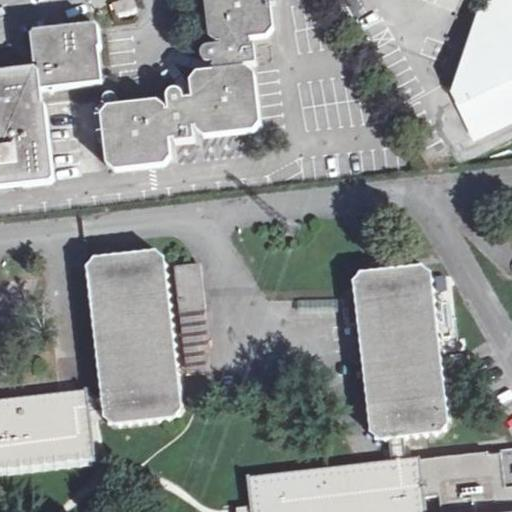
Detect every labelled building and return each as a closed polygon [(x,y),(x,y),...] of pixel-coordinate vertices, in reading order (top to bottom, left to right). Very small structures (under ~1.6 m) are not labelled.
[(261,0),(204,0),(209,45),(215,44),(216,49),(201,51),(199,53),(197,56),(196,60),(196,63),(198,65),(200,68),(201,69),(204,70),(209,70),(210,79),(189,82),(192,101),(178,103),(178,100),(176,98),(175,96),(173,95),(169,95),(167,96),(165,98),(163,101),(162,104),(162,115),(157,115),(157,109),(100,115),(107,173),(164,168),(162,146),(170,145),(170,148),(191,146),(190,133),(195,133),(195,140),(254,134),(246,75),(240,75),(240,71),(253,69),(250,49),(247,49),(246,40),(266,39),(261,0)] [(133,0),(122,0),(114,3),(119,15),(137,9),(133,0)] [(463,117),(471,136),(511,116),(511,0),(480,0),(449,86),(459,107),(463,105),(468,115),(463,117)] [(0,185),(48,180),(40,92),(99,84),(95,29),(33,36),(35,59),(37,71),(0,76),(0,185)] [(0,473),(90,461),(84,411),(95,410),(95,422),(104,429),(171,420),(177,413),(157,261),(146,252),(84,259),(76,274),(93,398),(83,399),(83,390),(0,400),(0,473)] [(192,266),(166,270),(171,312),(197,309),(192,266)] [(386,471),(245,489),(248,509),(236,510),(236,511),(420,511),(420,506),(434,504),(435,511),(511,511),(511,493),(500,495),(495,461),(482,462),(482,459),(401,469),(398,446),(440,440),(445,431),(425,278),(414,268),(351,277),(343,289),(362,439),(373,449),(384,448),(386,471)] [(203,353),(197,309),(171,312),(179,376),(200,374),(197,354),(203,353)]
